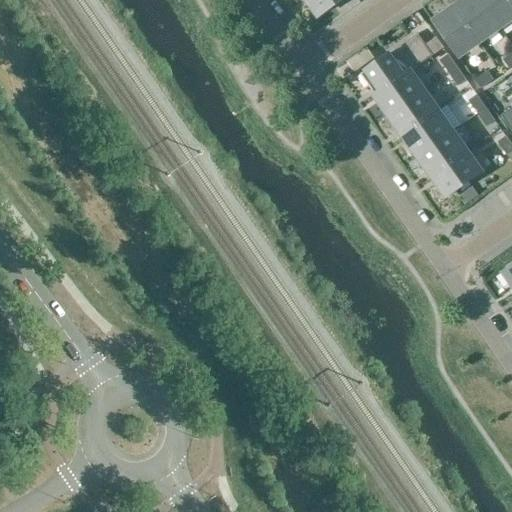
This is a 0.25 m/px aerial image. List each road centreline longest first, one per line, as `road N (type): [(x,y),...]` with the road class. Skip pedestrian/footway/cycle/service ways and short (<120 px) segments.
road 1 (residential): [(446,267),(305,67)]
road 2 (secondary): [(108,394),(0,246)]
road 3 (secondary): [(161,463),(177,431),(168,403),(143,387),(108,394)]
